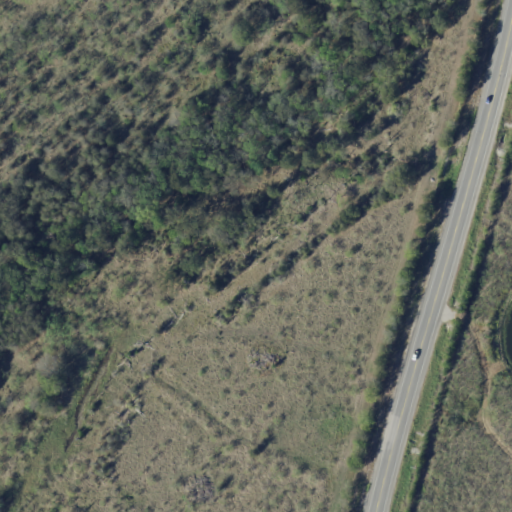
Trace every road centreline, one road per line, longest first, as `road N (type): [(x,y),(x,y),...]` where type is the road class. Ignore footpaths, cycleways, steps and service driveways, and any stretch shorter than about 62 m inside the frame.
road 1 (secondary): [(375,511),(482,130)]
road 2 (secondary): [(482,130),(511,0)]
